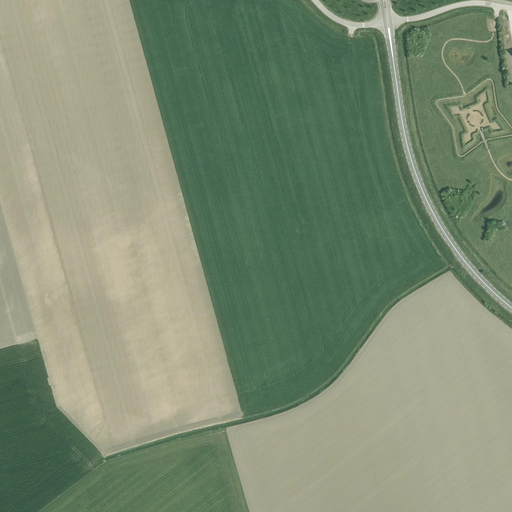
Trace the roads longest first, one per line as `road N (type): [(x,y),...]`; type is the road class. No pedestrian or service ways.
road 1 (primary): [(511,308),(466,264),(426,201),(403,129),(387,22)]
road 2 (unclassified): [(387,22),(467,3),(511,9)]
